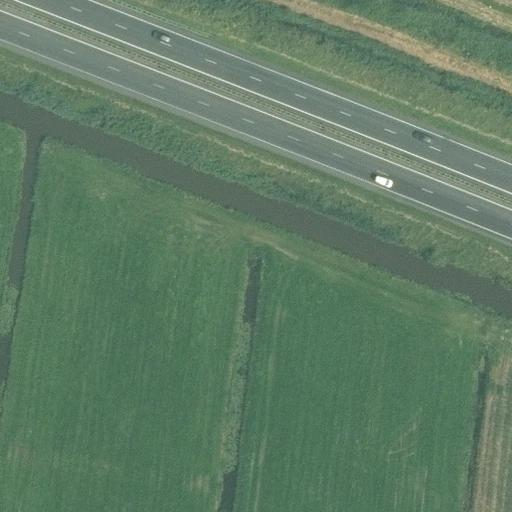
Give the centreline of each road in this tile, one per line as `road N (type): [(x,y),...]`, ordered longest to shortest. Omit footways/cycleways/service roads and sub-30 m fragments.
road 1 (trunk): [(0,24),(511,225)]
road 2 (trunk): [(511,181),(48,0)]
